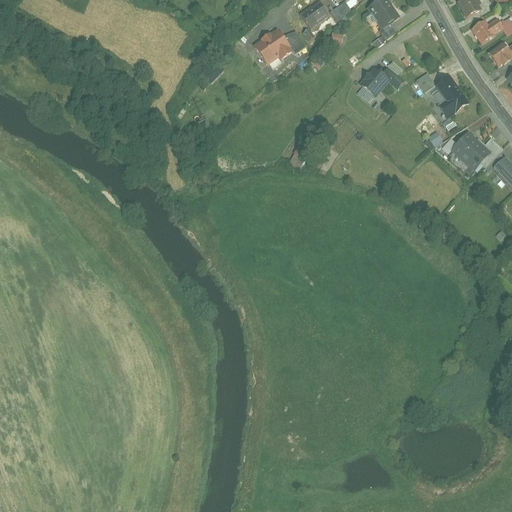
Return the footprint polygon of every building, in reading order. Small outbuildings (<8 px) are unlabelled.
[(384,33),(402,20),(388,0),(386,0),(369,12),(384,33)] [(467,20),(483,13),(476,0),(468,0),(459,5),(467,20)] [(320,3),(302,17),(313,32),(331,18),(320,3)] [(346,4),(331,15),(337,23),(352,12),(346,4)] [(510,38),(511,36),(511,18),(511,19),(501,27),(510,38)] [(473,33),(484,48),(505,32),(498,22),(490,28),(486,23),(473,33)] [(310,45),(317,40),(311,31),(304,36),(310,45)] [(279,32),(255,49),(269,68),(280,60),(282,64),(295,54),(279,32)] [(297,57),(308,49),(297,34),(287,42),(297,57)] [(331,35),(328,45),(340,48),(342,39),(331,35)] [(511,64),(511,62),(511,61),(511,60),(511,48),(508,52),(505,47),(491,58),(499,70),(503,67),(505,69),(511,64)] [(377,102),(391,86),(399,93),(407,84),(387,68),(382,75),(377,70),(361,89),(377,102)] [(205,84),(209,88),(222,74),(218,70),(205,84)] [(425,97),(437,89),(426,73),(414,81),(425,97)] [(449,123),(471,108),(452,80),(438,90),(448,106),(441,111),(449,123)] [(438,135),(429,141),(435,150),(444,144),(438,135)] [(475,176),(493,156),(471,136),(453,156),(475,176)] [(312,165),(322,168),(326,154),(317,151),(312,165)] [(294,172),(304,165),(297,156),(288,163),(294,172)] [(511,190),(511,166),(507,162),(495,173),(511,190)] [(508,236),(504,231),(498,237),(502,241),(508,236)]
